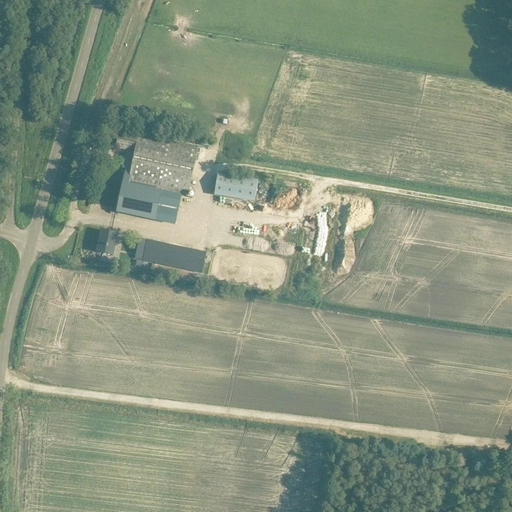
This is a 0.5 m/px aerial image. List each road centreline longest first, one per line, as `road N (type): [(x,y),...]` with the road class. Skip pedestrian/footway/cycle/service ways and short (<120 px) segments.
road 1 (track): [(3,380),(511,442)]
road 2 (track): [(215,166),(511,210)]
road 3 (unknown): [(28,241),(88,220),(162,230),(223,207),(295,216)]
road 4 (unclassified): [(28,241),(96,0)]
road 5 (unclassified): [(7,228),(26,0)]
road 6 (unclassified): [(0,435),(28,241)]
